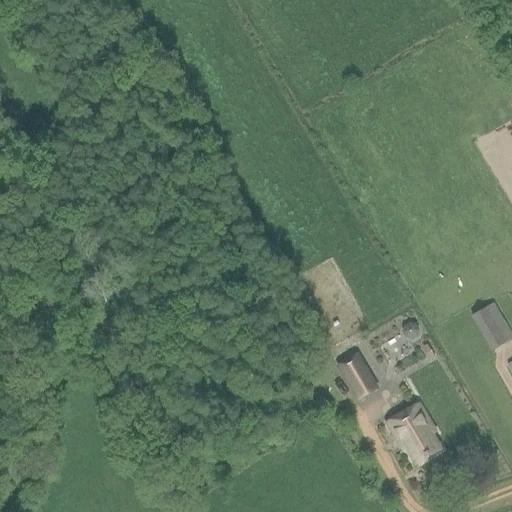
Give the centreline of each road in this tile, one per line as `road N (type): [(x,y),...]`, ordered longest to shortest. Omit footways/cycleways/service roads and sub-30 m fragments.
road 1 (track): [(417,511),(333,385),(309,386),(203,452),(184,452),(25,169)]
road 2 (track): [(6,511),(17,460),(0,202)]
